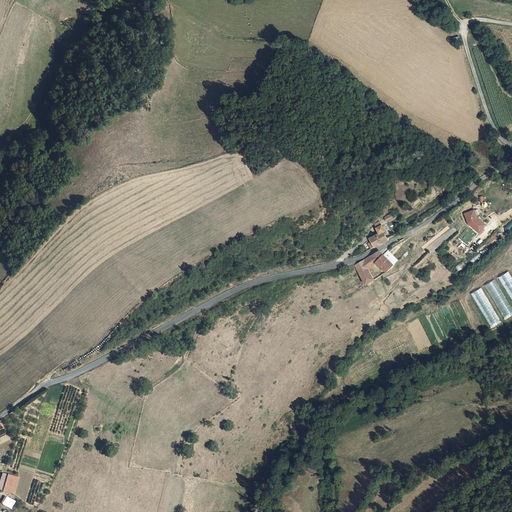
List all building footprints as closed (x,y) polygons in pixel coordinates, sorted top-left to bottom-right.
[(475,212),(466,217),(470,224),(471,224),(473,225),(472,227),(482,234),(488,227),(479,219),(475,212)] [(391,213),(384,217),(387,222),(394,219),(391,213)] [(374,248),(388,240),(382,232),(383,231),(380,225),(374,229),(378,234),(369,239),(374,248)] [(367,251),(374,248),(369,239),(362,244),(367,251)] [(487,248),(470,259),(473,263),(490,251),(487,248)] [(355,265),(360,273),(368,266),(374,261),(382,255),(378,251),(355,265)] [(382,255),(374,261),(384,269),(381,271),(383,273),(387,271),(393,264),(382,255)] [(459,271),(467,267),(465,262),(456,265),(459,271)] [(375,278),(368,266),(360,273),(366,283),(375,278)] [(511,310),(495,280),(485,285),(503,317),(511,312),(511,310)] [(472,293),(492,325),(501,320),(481,288),(472,293)] [(7,479),(2,477),(0,484),(0,488),(8,491),(9,490),(15,492),(19,477),(8,474),(7,479)] [(5,495),(1,503),(11,508),(15,500),(5,495)]
